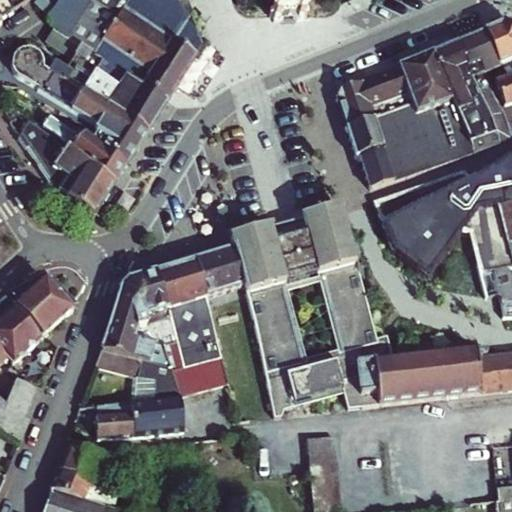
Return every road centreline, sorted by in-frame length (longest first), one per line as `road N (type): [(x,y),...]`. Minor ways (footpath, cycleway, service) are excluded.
road 1 (residential): [(474,0),(232,98),(198,132),(110,256)]
road 2 (residential): [(16,511),(110,256)]
